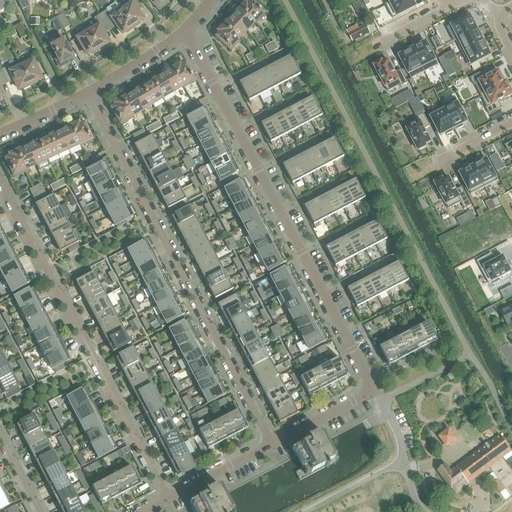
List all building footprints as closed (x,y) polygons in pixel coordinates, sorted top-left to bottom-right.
[(30,6),(26,0),(17,0),(22,10),(30,6)] [(143,20),(134,8),(140,4),(136,0),(127,0),(128,1),(119,8),(133,28),(140,24),(139,22),(143,20)] [(152,0),(153,1),(151,2),(159,11),(167,3),(165,1),(166,0),(152,0)] [(397,0),(386,6),(393,19),(416,7),(413,2),(415,1),(414,0),(397,0)] [(265,15),(257,8),(258,7),(252,1),(247,5),(245,3),(240,9),(254,23),(256,25),(265,15)] [(133,28),(119,8),(109,15),(106,11),(100,15),(107,26),(114,22),(122,34),(126,32),(127,33),(133,28)] [(254,23),(240,9),(237,13),(235,12),(231,17),(246,31),(254,23)] [(70,27),(63,14),(57,17),(63,30),(70,27)] [(108,43),(101,30),(107,26),(100,15),(94,19),(96,23),(86,29),(98,51),(106,47),(105,45),(108,43)] [(477,30),(476,28),(478,27),(475,20),(473,21),(470,16),(447,28),(454,42),(458,40),(477,30)] [(63,30),(57,17),(51,21),(57,33),(63,30)] [(246,31),(231,17),(226,22),(227,23),(224,26),(238,39),(246,31)] [(39,18),(31,18),(30,26),(39,26),(39,18)] [(27,36),(21,24),(15,27),(21,39),(27,36)] [(238,39),(224,26),(218,32),(220,34),(216,38),(222,44),(223,43),(231,51),(240,41),(238,39)] [(349,34),(352,42),(369,33),(366,26),(349,34)] [(16,35),(13,29),(7,32),(10,38),(16,35)] [(98,51),(86,29),(74,36),(77,40),(78,39),(87,55),(91,53),(91,55),(98,51)] [(484,43),(481,38),(483,37),(480,31),(478,32),(477,30),(458,40),(454,42),(456,41),(463,54),(465,53),(484,43)] [(72,59),(60,36),(49,42),(57,57),(54,58),(59,68),(69,63),(68,60),(72,59)] [(443,47),(438,36),(431,40),(437,51),(443,47)] [(278,49),(274,42),(269,44),(273,52),(278,49)] [(438,66),(426,43),(421,45),(420,43),(414,47),(415,48),(413,49),(425,73),(438,66)] [(491,56),(488,51),(490,50),(487,44),(485,45),(484,43),(465,53),(463,54),(470,67),(491,56)] [(273,52),(269,44),(265,46),(269,54),(273,52)] [(425,73),(413,49),(411,51),(410,49),(404,52),(405,54),(399,56),(411,79),(425,73)] [(259,59),(255,52),(250,54),(254,62),(259,59)] [(254,62),(250,54),(245,56),(249,64),(254,62)] [(300,75),(290,56),(280,62),(289,80),(291,84),(293,83),(291,79),(300,75)] [(41,79),(33,62),(34,62),(32,57),(19,63),(30,86),(37,83),(37,81),(41,79)] [(408,83),(400,69),(394,72),(392,68),(389,61),(383,64),(382,62),(375,66),(378,73),(376,74),(381,83),(383,82),(388,92),(401,86),(401,87),(408,83)] [(289,80),(280,62),(270,67),(279,86),(281,89),(283,88),(281,85),(289,80)] [(30,86),(19,63),(7,69),(9,73),(10,73),(18,90),(22,88),(23,89),(30,86)] [(195,82),(189,73),(191,72),(186,65),(181,68),(179,66),(173,70),(182,86),(184,89),(195,82)] [(279,86),(270,67),(259,72),(269,91),(271,94),(273,93),(271,90),(279,86)] [(182,86),(173,70),(168,72),(168,71),(162,74),(172,92),(182,86)] [(269,91),(259,72),(249,77),(259,96),(261,100),(263,98),(261,95),(269,91)] [(505,84),(503,80),(505,79),(501,72),(500,73),(499,72),(492,75),(486,78),(483,72),(470,79),(474,86),(475,85),(481,97),(507,83),(505,84)] [(172,92),(162,74),(156,78),(157,79),(153,82),(162,98),(172,92)] [(259,96),(249,77),(245,79),(239,83),(249,102),(249,101),(251,105),(253,104),(251,100),(259,96)] [(162,98),(153,82),(144,87),(142,88),(152,105),(162,98)] [(511,95),(511,92),(511,93),(511,92),(511,88),(510,85),(508,85),(507,83),(481,97),(487,108),(486,109),(489,115),(502,109),(499,103),(505,100),(511,95)] [(299,84),(293,86),(296,92),(302,89),(299,84)] [(152,105),(142,88),(138,91),(137,89),(131,93),(142,111),(152,105)] [(410,91),(402,96),(406,104),(415,99),(410,91)] [(142,111),(131,93),(125,96),(126,98),(123,99),(122,100),(131,117),(142,111)] [(322,116),(312,97),(301,103),(311,122),(313,125),(315,124),(313,121),(322,116)] [(468,122),(456,99),(442,106),(454,129),(457,128),(457,130),(464,127),(463,125),(468,122)] [(131,117),(122,100),(115,104),(116,107),(111,110),(115,117),(116,116),(122,126),(133,119),(131,117)] [(311,122),(301,103),(291,108),(301,127),(302,130),(305,129),(303,126),(311,122)] [(196,109),(193,104),(187,107),(190,113),(196,109)] [(454,129),(442,106),(443,108),(430,115),(441,136),(446,134),(447,135),(453,132),(452,131),(454,129)] [(191,127),(210,117),(205,109),(206,109),(205,108),(185,119),(186,120),(187,119),(191,127)] [(301,127),(291,108),(281,113),(291,132),(292,135),(295,134),(293,131),(301,127)] [(291,132),(281,113),(271,119),(281,137),(282,141),(284,140),(283,136),(291,132)] [(431,142),(427,136),(427,135),(424,130),(430,127),(424,114),(417,117),(417,118),(405,125),(410,135),(408,136),(413,145),(415,144),(418,151),(426,147),(425,145),(431,142)] [(175,120),(172,115),(163,120),(166,125),(175,120)] [(196,137),(214,126),(210,117),(191,127),(196,137)] [(281,137),(271,119),(267,121),(260,124),(270,143),(271,142),(273,146),(274,145),(273,142),(281,137)] [(161,128),(158,122),(151,126),(154,132),(161,128)] [(92,142),(87,132),(89,131),(85,124),(79,126),(78,124),(71,127),(80,147),(92,142)] [(154,132),(151,126),(145,129),(148,134),(154,132)] [(201,145),(219,136),(214,126),(196,137),(201,145)] [(80,147),(71,127),(67,129),(66,128),(60,131),(68,150),(71,155),(82,150),(80,147)] [(68,150),(60,131),(53,134),(54,135),(50,137),(58,155),(68,150)] [(143,137),(140,132),(132,136),(135,141),(143,137)] [(138,155),(157,145),(152,136),(133,146),(138,155)] [(205,155),(224,145),(219,136),(201,145),(205,155)] [(58,155),(50,137),(38,142),(46,160),(58,155)] [(343,157),(333,138),(323,144),(333,163),(334,166),(336,165),(335,162),(343,157)] [(46,160),(38,142),(34,144),(33,143),(27,146),(36,165),(46,160)] [(333,163),(323,144),(313,149),(322,168),(324,171),(326,170),(325,167),(333,163)] [(143,164),(162,154),(157,145),(138,155),(143,164)] [(210,164),(229,154),(224,145),(205,155),(210,164)] [(492,145),(485,149),(487,154),(494,150),(492,145)] [(36,165),(27,146),(21,149),(21,150),(17,152),(25,170),(36,165)] [(322,168),(313,149),(303,154),(312,173),(314,177),(316,175),(314,172),(322,168)] [(25,170),(17,152),(10,156),(11,158),(5,161),(9,168),(10,168),(15,178),(26,172),(25,170)] [(148,173),(167,163),(162,154),(143,164),(148,173)] [(215,173),(234,163),(229,154),(210,164),(215,173)] [(312,173),(303,154),(293,160),(302,179),(304,182),(306,181),(304,177),(312,173)] [(506,168),(504,163),(502,164),(497,154),(489,158),(497,173),(506,168)] [(98,161),(96,156),(95,156),(86,160),(89,166),(98,161)] [(302,179),(293,160),(288,162),(282,165),(292,184),(294,187),(296,186),(294,183),(302,179)] [(498,181),(487,160),(482,162),(481,161),(475,164),(476,166),(474,167),(480,179),(484,188),(498,181)] [(91,182),(110,172),(105,163),(105,162),(84,172),(85,173),(86,173),(91,181),(91,182)] [(85,168),(82,163),(76,166),(79,172),(85,168)] [(153,182),(171,172),(167,163),(148,173),(153,182)] [(191,169),(188,163),(184,166),(179,168),(182,173),(190,169),(191,169)] [(220,182),(238,172),(234,163),(215,173),(220,182)] [(79,172),(76,166),(69,169),(72,175),(79,172)] [(480,179),(474,167),(471,168),(470,166),(464,169),(465,171),(460,174),(471,195),(484,188),(480,179)] [(96,191),(114,181),(110,172),(91,182),(91,181),(86,183),(91,192),(95,190),(96,191)] [(158,191),(176,182),(171,172),(153,182),(158,191)] [(471,206),(462,188),(456,191),(453,185),(449,178),(444,181),(443,179),(435,183),(439,191),(437,192),(441,201),(443,200),(448,210),(461,203),(464,210),(471,206)] [(66,185),(63,180),(57,183),(60,188),(66,185)] [(365,198),(355,180),(344,185),(354,204),(356,207),(358,206),(356,203),(365,198)] [(100,200),(119,190),(114,181),(96,191),(95,190),(91,192),(96,201),(100,199),(100,200)] [(248,190),(243,181),(224,190),(229,200),(248,190)] [(162,200),(181,191),(176,182),(158,191),(162,200)] [(60,188),(57,183),(50,186),(53,192),(60,188)] [(32,196),(43,190),(40,185),(29,190),(32,196)] [(354,204),(344,185),(334,190),(344,209),(346,213),(348,211),(346,208),(354,204)] [(35,201),(46,195),(43,190),(32,196),(35,201)] [(105,209),(124,199),(119,190),(100,200),(105,208),(105,209)] [(234,209),(253,200),(248,190),(229,200),(234,209)] [(344,209),(334,190),(324,196),(334,215),(335,218),(338,217),(336,213),(344,209)] [(167,210),(186,200),(181,191),(162,200),(167,210)] [(59,207),(53,195),(35,205),(39,213),(41,217),(59,207)] [(334,215),(324,196),(314,201),(324,220),(325,223),(328,222),(326,219),(334,215)] [(498,198),(491,201),(495,209),(502,206),(498,198)] [(110,218),(128,208),(124,199),(105,209),(110,217),(110,218)] [(239,218),(257,209),(253,200),(234,209),(239,218)] [(324,220),(314,201),(304,207),(305,209),(313,225),(314,225),(316,228),(317,227),(316,224),(324,220)] [(195,218),(199,215),(194,205),(171,217),(176,227),(195,218)] [(65,219),(59,208),(59,207),(41,217),(47,229),(65,219)] [(125,221),(133,217),(128,208),(110,218),(115,227),(115,226),(117,229),(127,224),(125,221)] [(244,227),(262,218),(257,209),(239,218),(244,227)] [(181,236),(200,227),(195,218),(176,227),(181,236)] [(248,236),(267,227),(262,218),(244,227),(248,236)] [(72,231),(65,219),(47,229),(53,240),(72,231)] [(386,240),(377,221),(366,226),(376,245),(377,248),(379,247),(378,244),(386,240)] [(475,234),(483,249),(502,238),(494,223),(484,228),(481,221),(468,227),(472,235),(475,234)] [(376,245),(366,226),(356,232),(365,251),(367,254),(369,253),(368,249),(376,245)] [(186,245),(205,236),(200,227),(181,236),(186,245)] [(253,245),(272,236),(267,227),(248,236),(253,245)] [(78,243),(72,231),(53,240),(60,253),(67,249),(70,254),(79,249),(77,244),(78,243)] [(365,251),(356,232),(346,237),(355,256),(357,259),(359,258),(358,255),(365,251)] [(0,253),(11,248),(8,243),(5,236),(0,238),(0,253)] [(191,254),(209,245),(205,236),(186,245),(191,254)] [(258,254),(276,245),(272,236),(253,245),(258,254)] [(355,256),(346,237),(336,242),(345,261),(347,264),(349,263),(348,260),(355,256)] [(132,261),(151,251),(146,242),(138,246),(137,243),(127,249),(128,251),(128,252),(132,261)] [(345,261),(336,242),(332,244),(325,248),(335,266),(336,266),(337,269),(339,268),(337,265),(345,261)] [(195,263),(214,254),(209,245),(191,254),(195,263)] [(262,263),(281,254),(276,245),(258,254),(262,263)] [(0,268),(17,259),(13,252),(11,248),(0,253),(0,268)] [(137,270),(156,260),(151,251),(132,261),(133,261),(137,270)] [(200,272),(219,263),(214,254),(195,263),(200,272)] [(267,272),(286,263),(281,254),(262,263),(267,272)] [(489,256),(477,262),(489,284),(493,283),(494,285),(500,281),(499,279),(511,273),(509,268),(511,267),(508,261),(506,262),(503,257),(496,261),(494,262),(490,255),(489,256)] [(23,271),(21,267),(17,259),(0,268),(0,271),(5,281),(23,271)] [(142,279),(161,269),(156,260),(137,270),(133,273),(137,282),(142,279)] [(408,281),(398,262),(388,267),(397,286),(399,290),(401,288),(399,285),(408,281)] [(205,282),(223,272),(219,263),(200,272),(205,282)] [(275,287),(293,277),(288,267),(270,277),(275,287)] [(397,286),(388,267),(377,273),(387,292),(389,295),(391,294),(389,290),(397,286)] [(100,284),(93,272),(92,273),(90,268),(80,273),(82,278),(75,282),(79,289),(81,294),(100,284)] [(147,288),(165,278),(161,269),(142,279),(147,288)] [(29,283),(26,276),(23,271),(5,281),(11,293),(29,283)] [(210,291),(228,281),(223,272),(205,282),(210,291)] [(387,292),(377,273),(367,278),(377,297),(379,300),(381,299),(379,296),(387,292)] [(279,296),(298,286),(293,277),(275,287),(279,296)] [(152,297),(170,288),(165,278),(147,288),(152,297)] [(377,297),(367,278),(357,283),(367,302),(369,305),(371,304),(369,301),(377,297)] [(214,300),(233,290),(228,281),(210,291),(214,300)] [(367,302),(357,283),(347,289),(356,307),(357,307),(359,311),(361,310),(359,306),(367,302)] [(106,296),(100,284),(81,294),(88,306),(106,296)] [(284,305),(303,295),(298,286),(279,296),(284,305)] [(511,295),(511,286),(500,292),(504,300),(511,295)] [(156,306),(175,297),(170,288),(152,297),(156,306)] [(39,301),(37,297),(32,289),(14,299),(21,311),(39,301)] [(222,314),(240,304),(236,295),(217,305),(222,314)] [(289,314),(308,304),(303,295),(284,305),(289,314)] [(112,308),(106,296),(88,306),(94,317),(112,308)] [(161,315),(180,306),(175,297),(156,306),(161,315)] [(511,300),(509,302),(511,307),(501,312),(505,320),(507,319),(511,328),(511,300)] [(45,313),(41,306),(39,301),(21,311),(27,323),(45,313)] [(227,323),(245,314),(240,304),(222,314),(227,323)] [(294,323),(312,313),(308,304),(289,314),(294,323)] [(162,327),(184,315),(180,306),(161,315),(157,318),(162,327)] [(118,320),(112,308),(94,317),(100,329),(118,320)] [(51,325),(49,320),(45,313),(27,323),(33,334),(51,325)] [(299,332),(317,322),(312,313),(294,323),(298,332),(299,332)] [(231,332),(250,323),(245,314),(227,323),(231,332)] [(124,331),(118,320),(100,329),(106,341),(124,331)] [(174,340),(193,331),(188,321),(187,321),(169,331),(174,340)] [(303,341),(322,332),(317,322),(299,332),(303,341)] [(437,341),(428,322),(418,327),(428,345),(437,341)] [(236,341),(255,332),(250,323),(231,332),(236,341)] [(57,336),(54,329),(51,325),(33,334),(39,346),(57,336)] [(428,345),(418,327),(408,333),(418,351),(428,345)] [(131,343),(124,331),(106,341),(112,353),(114,352),(131,343)] [(179,349),(198,340),(193,331),(174,340),(179,349)] [(241,351),(260,341),(255,332),(236,341),(241,351)] [(308,350),(327,341),(322,332),(303,341),(308,350)] [(418,351),(408,333),(398,338),(408,356),(418,351)] [(63,348),(61,344),(57,336),(39,346),(45,358),(63,348)] [(14,345),(10,337),(5,340),(9,347),(14,345)] [(408,356),(398,338),(389,343),(398,361),(408,356)] [(183,358),(202,349),(198,340),(179,349),(183,358)] [(246,360),(264,350),(260,341),(241,351),(246,360)] [(398,361),(389,343),(380,348),(379,347),(379,348),(386,362),(388,366),(393,364),(398,361)] [(17,352),(14,345),(9,347),(13,354),(17,352)] [(63,364),(70,360),(66,353),(63,348),(45,358),(52,370),(53,369),(55,374),(65,369),(63,364)] [(140,361),(134,349),(115,359),(122,371),(140,361)] [(188,367),(207,358),(202,349),(183,358),(177,362),(181,371),(188,367)] [(250,369),(269,359),(264,350),(246,360),(250,369)] [(193,377),(212,367),(207,358),(188,367),(193,376),(193,377)] [(347,373),(339,358),(338,358),(329,363),(339,381),(344,378),(348,376),(347,373)] [(255,378),(274,368),(269,359),(250,369),(255,378)] [(26,368),(22,361),(18,363),(21,370),(26,368)] [(146,373),(140,362),(140,361),(122,371),(128,383),(146,373)] [(0,381),(13,375),(7,363),(0,366),(0,381)] [(339,381),(329,363),(319,368),(329,386),(339,381)] [(198,386),(217,376),(212,367),(193,377),(198,386)] [(30,375),(28,373),(26,368),(21,370),(25,377),(30,375)] [(260,387),(279,377),(274,368),(255,378),(260,387)] [(329,386),(319,368),(310,373),(319,391),(329,386)] [(167,377),(164,372),(158,375),(161,380),(163,379),(167,377)] [(152,385),(146,373),(128,383),(134,394),(152,385)] [(319,391),(310,373),(300,378),(309,397),(319,391)] [(18,387),(19,387),(13,375),(0,381),(0,394),(1,396),(3,395),(8,393),(11,397),(21,392),(18,387)] [(203,395),(221,385),(217,376),(198,386),(202,394),(203,395)] [(265,396),(283,386),(279,377),(260,387),(265,396)] [(158,397),(152,385),(134,394),(140,406),(158,397)] [(207,404),(226,394),(221,385),(203,395),(207,404)] [(270,405),(288,395),(283,386),(265,396),(270,405)] [(92,402),(89,397),(85,390),(78,393),(75,388),(66,394),(68,398),(67,399),(73,411),(92,402)] [(179,401),(176,395),(168,400),(170,405),(175,403),(179,401)] [(192,400),(189,395),(182,399),(184,404),(188,402),(192,400)] [(274,414),(293,405),(288,395),(270,405),(274,414)] [(165,408),(158,397),(140,406),(146,418),(165,408)] [(79,423),(98,413),(92,402),(73,411),(79,423)] [(279,423),(298,414),(293,405),(274,414),(279,423)] [(171,420),(165,408),(146,418),(152,430),(171,420)] [(59,409),(53,412),(57,420),(61,418),(62,417),(59,409)] [(247,429),(238,411),(228,416),(238,434),(247,429)] [(41,428),(34,416),(33,417),(31,412),(21,417),(23,422),(16,426),(23,438),(41,428)] [(85,434),(104,425),(98,413),(79,423),(85,434)] [(54,422),(50,414),(46,417),(49,424),(54,422)] [(238,434),(228,416),(218,421),(228,439),(238,434)] [(177,432),(171,420),(152,430),(159,441),(177,432)] [(228,439),(218,421),(208,426),(218,444),(228,439)] [(58,429),(54,422),(49,424),(53,431),(58,429)] [(109,430),(107,431),(104,425),(85,434),(92,446),(110,437),(112,436),(109,430)] [(218,444),(208,426),(199,431),(208,449),(218,444)] [(47,440),(41,428),(23,438),(29,449),(47,440)] [(457,440),(449,430),(439,437),(447,447),(457,440)] [(183,444),(177,432),(159,441),(165,453),(183,444)] [(326,463),(335,458),(321,432),(307,439),(310,443),(307,444),(306,442),(293,449),(294,451),(303,468),(307,466),(311,473),(312,473),(312,472),(327,464),(326,463)] [(511,451),(500,435),(461,464),(456,468),(457,469),(468,483),(469,484),(511,451)] [(98,458),(116,449),(110,437),(92,446),(98,458)] [(66,445),(62,438),(58,440),(62,447),(66,445)] [(53,452),(47,440),(29,449),(35,461),(53,452)] [(189,455),(183,444),(165,453),(171,465),(189,455)] [(70,452),(66,445),(62,447),(65,454),(70,452)] [(130,452),(129,449),(127,446),(121,450),(123,455),(130,452)] [(59,463),(53,452),(35,461),(41,473),(59,463)] [(195,467),(189,455),(171,465),(173,469),(177,477),(179,476),(195,467)] [(78,468),(75,461),(70,463),(74,471),(78,468)] [(65,475),(59,463),(41,473),(47,485),(65,475)] [(456,468),(451,472),(446,465),(438,471),(444,479),(457,469),(456,468)] [(131,490),(122,472),(121,472),(119,467),(109,473),(111,477),(112,477),(121,495),(131,490)] [(140,485),(131,467),(122,472),(131,490),(136,487),(140,485)] [(468,483),(457,469),(444,479),(454,493),(468,483)] [(85,480),(81,473),(76,475),(80,482),(85,480)] [(510,497),(500,483),(493,473),(489,476),(507,500),(510,497)] [(72,487),(65,475),(47,485),(53,496),(72,487)] [(121,495),(112,477),(111,477),(102,482),(111,500),(121,495)] [(88,487),(85,480),(80,482),(84,490),(88,487)] [(111,500),(102,482),(92,487),(101,505),(111,500)] [(231,511),(232,511),(218,485),(205,492),(208,496),(205,498),(204,496),(191,503),(192,505),(195,511),(231,511)] [(78,499),(72,487),(53,496),(59,508),(78,499)] [(0,509),(11,504),(7,496),(5,492),(0,494),(0,509)] [(97,504),(93,496),(89,499),(92,506),(97,504)] [(80,511),(84,510),(78,499),(59,508),(61,511),(80,511)]
